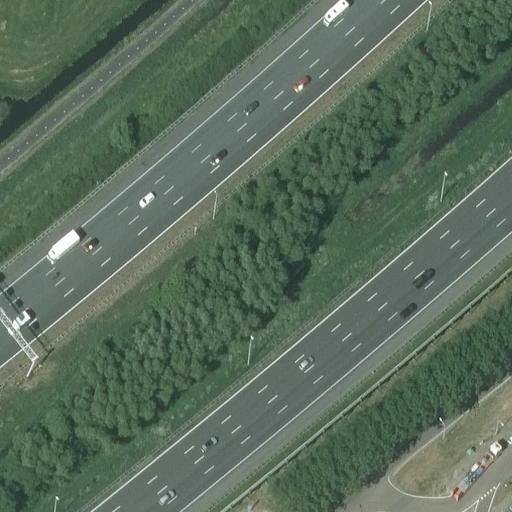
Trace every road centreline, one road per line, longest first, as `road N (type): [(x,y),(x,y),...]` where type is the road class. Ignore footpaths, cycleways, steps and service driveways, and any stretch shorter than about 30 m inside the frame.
road 1 (motorway): [(383,0),(0,330)]
road 2 (motorway): [(134,511),(511,193)]
